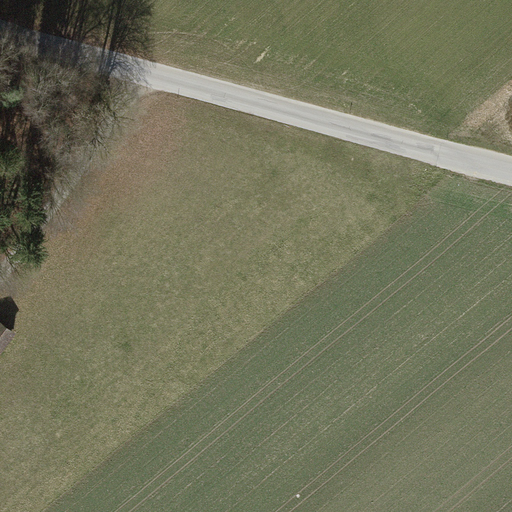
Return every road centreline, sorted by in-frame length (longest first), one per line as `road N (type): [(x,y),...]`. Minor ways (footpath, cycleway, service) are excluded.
road 1 (unclassified): [(511,172),(0,31)]
road 2 (track): [(0,279),(139,75)]
